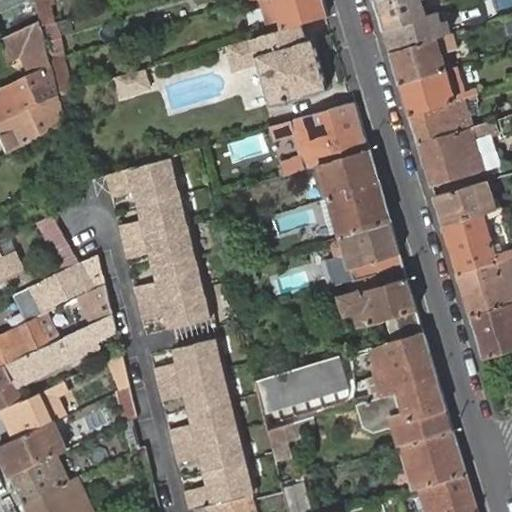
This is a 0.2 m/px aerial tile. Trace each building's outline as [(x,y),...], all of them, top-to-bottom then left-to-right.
[(36,0),(41,17),(43,23),(44,22),(52,20),(47,0),(36,0)] [(264,0),(273,29),(284,26),(276,0),(264,0)] [(306,20),(329,13),(325,0),(276,0),(284,26),(306,20)] [(375,0),(384,28),(426,16),(421,0),(375,0)] [(426,16),(384,28),(391,51),(454,33),(450,19),(441,22),(439,12),(426,16)] [(41,17),(1,37),(12,60),(21,56),(30,72),(31,72),(52,61),(43,23),(41,17)] [(53,57),(55,57),(63,54),(54,19),(52,20),(44,22),(53,57)] [(229,44),(230,47),(237,69),(260,61),(274,103),(333,85),(317,35),(311,37),(306,20),(284,26),(273,29),(241,38),(242,40),(229,44)] [(391,51),(401,83),(447,68),(441,51),(459,46),(455,32),(454,33),(391,51)] [(63,91),(67,89),(74,87),(65,54),(63,54),(55,57),(63,91)] [(0,113),(3,119),(4,119),(60,92),(52,61),(31,72),(30,72),(0,86),(0,103),(2,106),(0,106),(0,113)] [(401,83),(410,113),(479,91),(476,86),(464,90),(458,65),(447,68),(401,83)] [(147,66),(129,71),(135,91),(153,85),(147,66)] [(129,71),(119,74),(124,94),(135,91),(129,71)] [(410,113),(419,143),(474,125),(467,103),(481,98),(479,91),(410,113)] [(1,136),(8,151),(68,122),(60,92),(4,119),(10,131),(1,136)] [(355,100),(272,124),(275,136),(298,130),(305,153),(282,160),(285,172),(322,161),(370,148),(355,100)] [(419,143),(432,184),(486,166),(479,139),(499,132),(495,118),(474,125),(419,143)] [(322,161),(333,196),(380,182),(370,148),(322,161)] [(177,152),(107,172),(112,194),(137,189),(144,192),(150,211),(145,217),(119,223),(128,258),(152,252),(159,254),(165,272),(160,279),(134,285),(143,319),(168,312),(174,318),(176,326),(213,317),(209,303),(214,302),(207,272),(201,273),(193,238),(198,237),(192,211),(186,213),(178,176),(182,175),(177,152)] [(192,211),(182,175),(178,176),(186,213),(192,211)] [(493,178),(484,181),(489,195),(491,194),(494,197),(498,198),(493,178)] [(435,196),(443,223),(484,211),(500,206),(498,198),(494,197),(491,194),(489,195),(484,181),(435,196)] [(380,182),(333,196),(345,234),(392,219),(380,182)] [(137,189),(145,217),(150,211),(144,192),(137,189)] [(443,223),(458,271),(511,254),(511,247),(496,252),(484,211),(443,223)] [(55,212),(37,221),(41,227),(59,218),(55,212)] [(52,244),(70,236),(59,218),(41,227),(52,244)] [(392,219),(345,234),(346,237),(337,240),(335,244),(338,253),(343,255),(351,253),(358,278),(373,273),(405,263),(392,219)] [(0,238),(0,284),(27,271),(10,234),(0,238)] [(207,272),(198,237),(193,238),(201,273),(207,272)] [(159,254),(152,252),(160,279),(165,272),(159,254)] [(48,278),(59,299),(97,281),(93,272),(104,267),(101,253),(48,278)] [(511,254),(458,271),(471,313),(511,300),(511,254)] [(377,285),(362,289),(341,296),(346,311),(356,309),(361,325),(373,321),(389,316),(395,339),(425,330),(405,263),(373,273),(377,285)] [(93,272),(97,281),(100,286),(108,282),(104,267),(93,272)] [(373,273),(358,278),(362,289),(377,285),(373,273)] [(48,278),(40,282),(49,304),(59,299),(48,278)] [(100,286),(84,294),(97,321),(115,313),(108,282),(100,286)] [(511,300),(471,313),(484,357),(511,347),(511,300)] [(209,303),(213,317),(217,316),(214,302),(209,303)] [(174,318),(168,312),(171,327),(176,326),(174,318)] [(95,341),(119,330),(115,313),(97,321),(87,326),(95,341)] [(0,367),(53,343),(39,314),(0,332),(0,367)] [(69,335),(80,357),(98,349),(95,341),(87,326),(69,335)] [(425,330),(395,339),(374,345),(376,352),(382,367),(377,368),(378,372),(433,355),(425,330)] [(0,367),(0,411),(2,410),(23,401),(15,387),(80,357),(69,335),(53,343),(0,367)] [(224,335),(176,347),(180,363),(155,369),(163,401),(189,395),(196,424),(170,430),(178,463),(204,457),(211,485),(185,491),(190,509),(195,508),(253,494),(262,491),(224,335)] [(342,354),(258,380),(267,411),(352,385),(342,354)] [(386,393),(440,377),(433,355),(378,372),(386,393)] [(373,397),(386,393),(378,372),(365,376),(371,391),(373,397)] [(23,401),(2,410),(16,439),(53,422),(67,415),(64,409),(65,393),(79,389),(75,377),(23,401)] [(455,429),(440,377),(386,393),(373,397),(358,402),(365,425),(376,431),(391,426),(398,430),(402,444),(455,429)] [(119,391),(126,422),(134,418),(139,416),(137,408),(132,385),(119,391)] [(354,395),(356,403),(358,402),(373,397),(371,391),(354,395)] [(295,413),(297,421),(300,420),(317,415),(314,407),(309,409),(295,413)] [(134,418),(126,422),(133,451),(141,448),(134,418)] [(271,429),(277,454),(299,449),(296,437),(304,434),(300,420),(297,421),(271,429)] [(16,439),(0,446),(0,450),(11,475),(66,449),(53,422),(16,439)] [(402,444),(416,488),(468,473),(455,429),(402,444)] [(66,449),(11,475),(24,502),(70,480),(61,460),(75,453),(72,447),(66,449)] [(480,511),(468,473),(416,488),(421,502),(427,501),(430,511),(480,511)] [(24,502),(28,511),(92,511),(89,506),(91,505),(78,477),(70,480),(24,502)] [(308,486),(285,491),(290,511),(313,505),(308,486)] [(195,508),(196,511),(243,511),(257,509),(253,494),(195,508)] [(380,511),(378,497),(351,502),(352,511),(380,511)]
